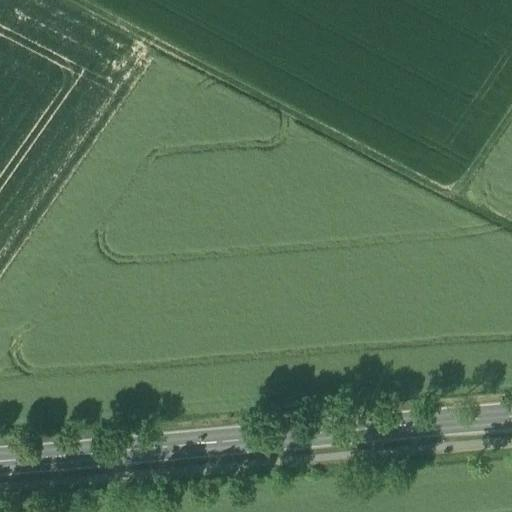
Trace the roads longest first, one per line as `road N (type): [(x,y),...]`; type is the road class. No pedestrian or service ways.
road 1 (secondary): [(511,419),(0,456)]
road 2 (track): [(511,233),(59,0)]
